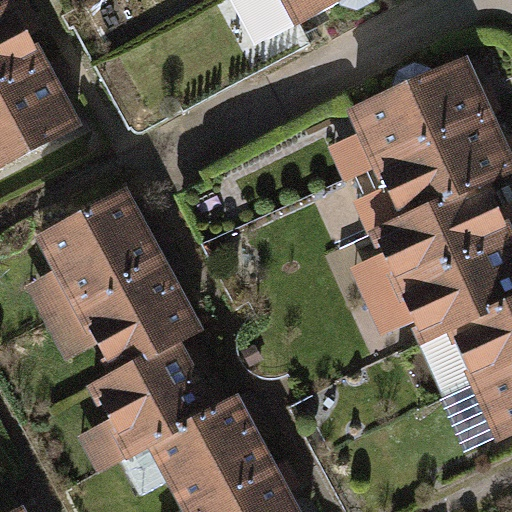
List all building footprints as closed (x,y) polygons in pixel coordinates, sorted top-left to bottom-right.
[(247,0),(268,40),(300,23),(301,24),(341,2),(342,5),(357,9),(373,1),(372,0),(247,0)] [(0,9),(0,88),(43,66),(10,4),(0,9)] [(488,117),(463,62),(431,76),(429,72),(415,68),(401,75),(396,87),(397,92),(354,111),(378,167),(488,117)] [(43,66),(0,88),(0,168),(76,127),(43,66)] [(511,167),(488,117),(378,167),(402,221),(485,184),(511,172),(511,167)] [(510,237),(485,184),(402,221),(375,233),(399,287),(510,237)] [(123,194),(42,238),(79,307),(161,263),(123,194)] [(511,242),(510,237),(399,287),(425,343),(452,330),(511,302),(511,242)] [(161,263),(79,307),(116,376),(176,344),(198,332),(161,263)] [(511,302),(452,330),(477,384),(511,367),(511,302)] [(176,344),(116,376),(94,388),(131,456),(153,444),(213,412),(176,344)] [(511,367),(477,384),(502,439),(511,434),(511,367)] [(213,412),(153,444),(189,511),(191,511),(271,469),(234,400),(213,412)] [(293,511),(271,469),(191,511),(293,511)]
